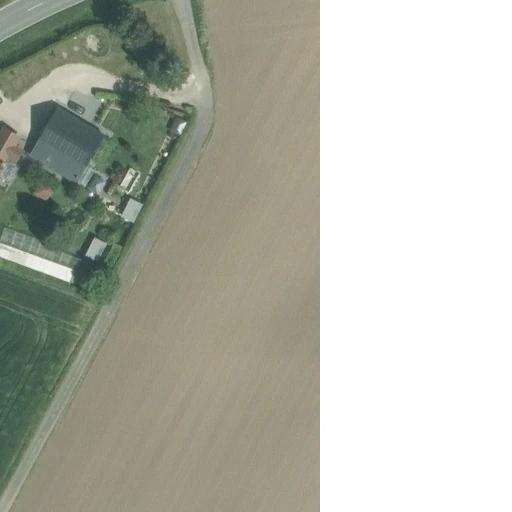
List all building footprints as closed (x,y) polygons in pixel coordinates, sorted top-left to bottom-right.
[(85,170),(104,137),(59,110),(39,143),(50,149),(74,163),(85,170)] [(0,171),(19,140),(4,132),(0,138),(0,171)] [(31,156),(42,163),(50,149),(39,143),(31,156)] [(42,163),(67,177),(68,175),(67,174),(74,163),(50,149),(42,163)] [(85,170),(74,163),(67,174),(68,175),(67,177),(76,183),(85,170)] [(134,221),(141,204),(130,199),(122,216),(134,221)] [(0,255),(101,294),(105,282),(1,243),(0,245),(0,255)]
